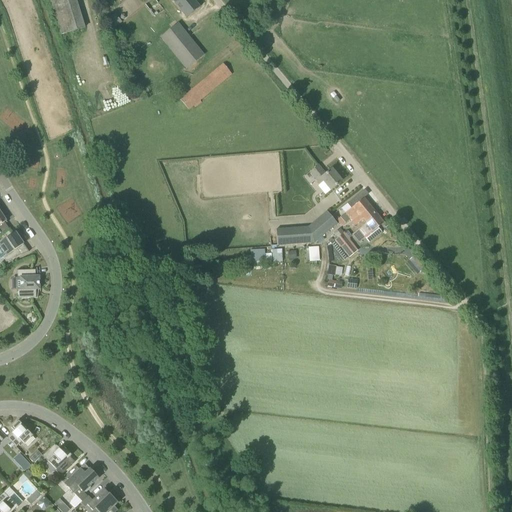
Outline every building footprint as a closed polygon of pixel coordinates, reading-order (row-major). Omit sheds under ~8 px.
[(76,0),(50,0),(61,36),(85,28),(76,0)] [(200,8),(193,0),(171,0),(187,19),(200,8)] [(275,0),(265,0),(263,6),(271,10),(275,0)] [(203,56),(177,25),(161,38),(187,69),(203,56)] [(188,110),(232,74),(224,65),(180,101),(188,110)] [(318,165),(310,172),(320,185),(324,181),(331,190),(341,182),(331,170),(326,174),(318,165)] [(364,198),(359,202),(355,198),(347,204),(351,209),(346,214),(337,221),(341,226),(350,219),(358,213),(360,216),(371,207),(364,198)] [(363,220),(366,223),(377,215),(371,207),(360,216),(358,213),(350,219),(355,226),(363,220)] [(308,227),(276,230),(277,246),(314,243),(337,224),(327,212),(308,227)] [(366,223),(353,234),(359,243),(365,238),(369,243),(382,232),(378,227),(384,223),(377,215),(366,223)] [(340,228),(334,233),(337,238),(343,233),(340,228)] [(15,233),(0,242),(0,259),(3,257),(6,262),(21,256),(16,249),(23,244),(15,233)] [(343,233),(337,238),(334,240),(340,247),(349,240),(343,233)] [(341,248),(348,256),(356,250),(350,242),(341,248)] [(308,248),(309,260),(319,260),(318,247),(308,248)] [(295,251),(287,251),(288,259),(295,259),(295,251)] [(263,252),(250,253),(251,263),(264,262),(263,252)] [(35,270),(17,271),(17,278),(20,278),(20,290),(18,290),(18,299),(36,298),(36,290),(39,290),(39,287),(40,283),(39,280),(39,277),(35,277),(35,270)] [(342,283),(329,280),(327,287),(341,290),(342,283)] [(22,442),(24,444),(33,436),(26,430),(27,426),(23,426),(18,421),(11,428),(14,431),(7,438),(16,448),(22,442)] [(54,445),(42,456),(56,470),(62,464),(66,464),(66,461),(71,456),(64,448),(61,451),(54,445)] [(35,452),(29,458),(33,463),(40,457),(35,452)] [(32,465),(26,459),(20,465),(26,471),(32,465)] [(80,469),(64,484),(73,493),(76,496),(74,497),(70,503),(75,508),(81,502),(82,502),(87,497),(83,493),(83,492),(86,492),(88,491),(90,489),(90,486),(98,479),(92,472),(89,469),(89,470),(85,474),(80,469)] [(28,470),(24,475),(28,480),(33,475),(28,470)] [(9,487),(4,492),(0,496),(0,511),(12,511),(23,502),(9,487)] [(82,502),(81,503),(85,507),(87,505),(92,511),(95,509),(98,511),(116,511),(118,511),(113,506),(117,503),(115,499),(114,497),(113,495),(112,494),(111,493),(109,495),(104,489),(102,491),(92,500),(88,496),(87,497),(82,502)] [(31,497),(45,510),(51,504),(37,490),(31,497)] [(61,511),(69,511),(71,510),(64,503),(58,509),(61,511)]
